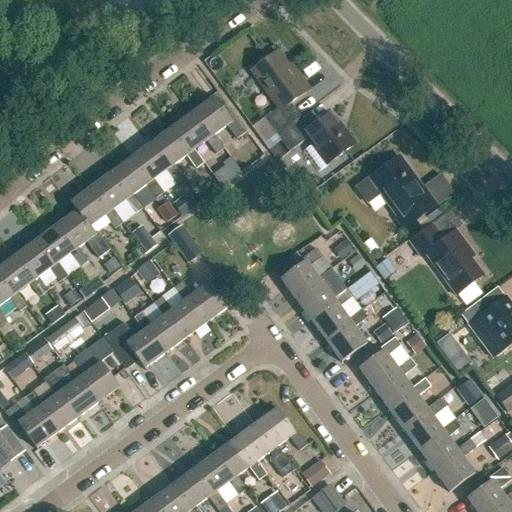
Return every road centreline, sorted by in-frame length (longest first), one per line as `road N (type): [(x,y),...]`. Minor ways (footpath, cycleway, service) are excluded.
road 1 (residential): [(404,511),(275,351),(256,356),(52,511)]
road 2 (residential): [(0,194),(249,0)]
road 3 (unclassified): [(511,175),(336,0)]
